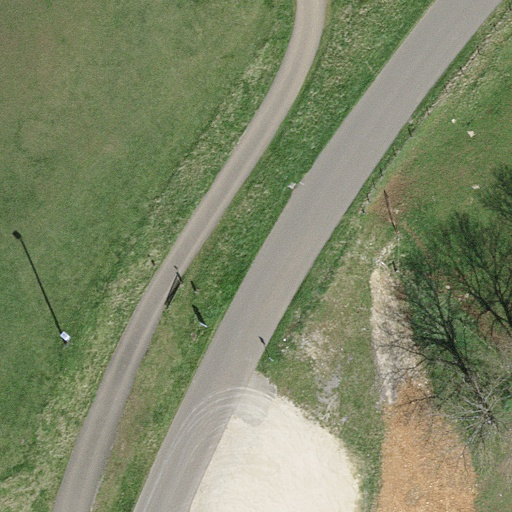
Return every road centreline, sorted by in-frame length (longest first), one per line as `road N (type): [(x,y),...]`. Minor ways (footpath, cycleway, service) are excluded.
road 1 (residential): [(163,511),(242,339),(355,136)]
road 2 (unclassified): [(355,136),(473,0)]
